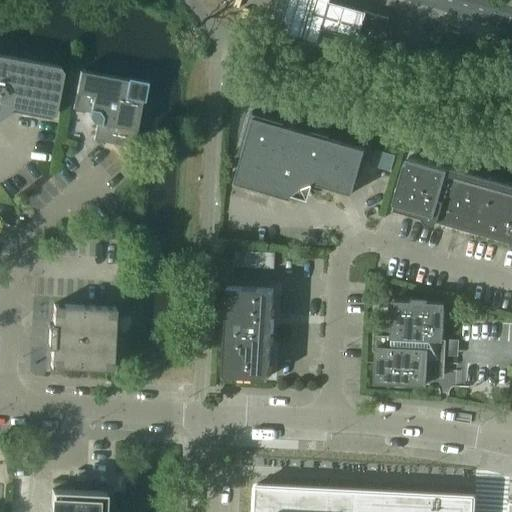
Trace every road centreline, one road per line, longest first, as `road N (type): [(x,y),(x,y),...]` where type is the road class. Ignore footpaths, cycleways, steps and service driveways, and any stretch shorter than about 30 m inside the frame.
road 1 (residential): [(3,401),(216,415)]
road 2 (residential): [(330,419),(333,283),(340,255),(357,242)]
road 3 (residential): [(330,419),(510,445)]
road 4 (residential): [(3,401),(10,254),(0,240)]
road 5 (residential): [(511,281),(357,242)]
